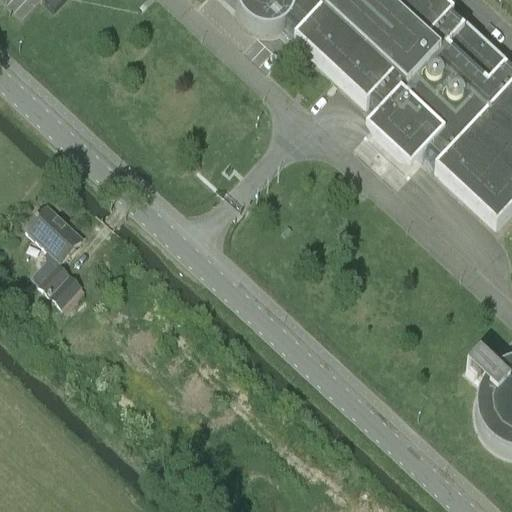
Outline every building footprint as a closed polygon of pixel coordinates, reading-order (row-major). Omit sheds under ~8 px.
[(53,17),(66,3),(62,0),(47,0),(42,6),(53,17)] [(239,0),(239,22),(265,38),(284,33),(295,44),(292,47),(365,115),(368,111),(380,122),(360,143),(405,185),(424,164),(495,229),(511,210),(511,83),(505,77),(508,74),(464,32),(460,36),(449,25),(452,21),(428,0),(239,0)] [(35,225),(25,236),(47,257),(43,261),(46,263),(46,267),(32,282),(33,287),(37,291),(56,271),(57,272),(60,269),(81,246),(58,225),(46,213),(35,225)] [(56,271),(37,291),(49,302),(60,313),(79,293),(68,282),(57,272),(56,271)] [(32,308),(13,292),(3,304),(21,320),(32,308)] [(459,383),(469,383),(469,455),(511,455),(511,368),(459,369),(459,383)]
